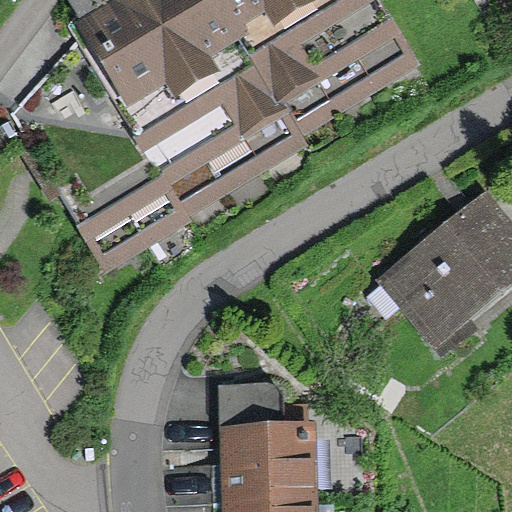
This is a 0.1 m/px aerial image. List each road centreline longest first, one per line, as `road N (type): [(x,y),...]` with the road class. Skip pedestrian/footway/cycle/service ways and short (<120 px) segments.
road 1 (residential): [(511,106),(233,267),(172,336),(144,442),(149,511)]
road 2 (residential): [(110,511),(13,432)]
